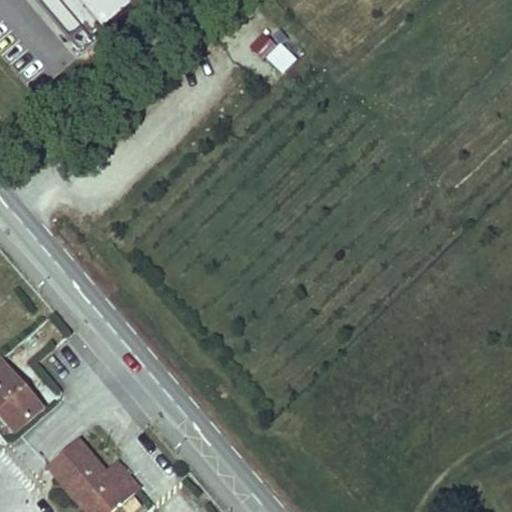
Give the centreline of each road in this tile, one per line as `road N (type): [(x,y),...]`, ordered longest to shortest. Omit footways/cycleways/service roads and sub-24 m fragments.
road 1 (secondary): [(0,198),(269,511)]
road 2 (residential): [(197,0),(0,188)]
